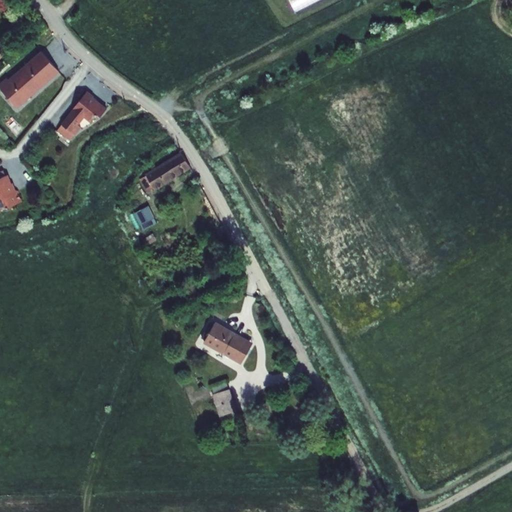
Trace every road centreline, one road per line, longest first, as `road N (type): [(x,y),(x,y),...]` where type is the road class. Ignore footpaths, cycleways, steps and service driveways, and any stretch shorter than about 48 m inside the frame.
road 1 (residential): [(40,0),(81,51),(185,143),(265,287)]
road 2 (track): [(185,143),(460,0)]
road 3 (track): [(265,287),(390,511)]
road 4 (unknown): [(90,59),(12,161),(8,180)]
